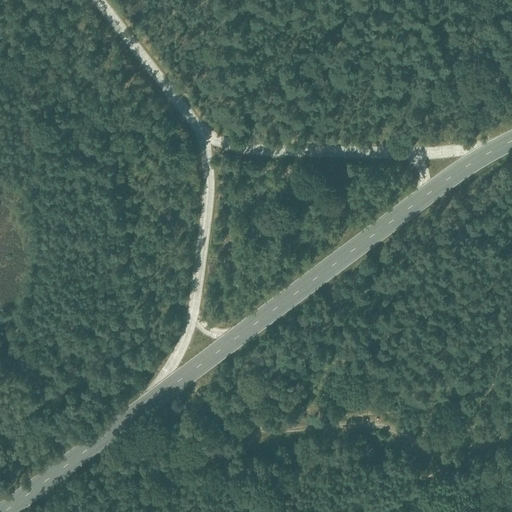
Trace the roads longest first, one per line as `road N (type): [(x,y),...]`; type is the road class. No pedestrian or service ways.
road 1 (unclassified): [(0,511),(477,146),(511,131)]
road 2 (unknown): [(204,134),(262,152),(398,152),(456,163)]
road 3 (track): [(346,511),(511,433)]
